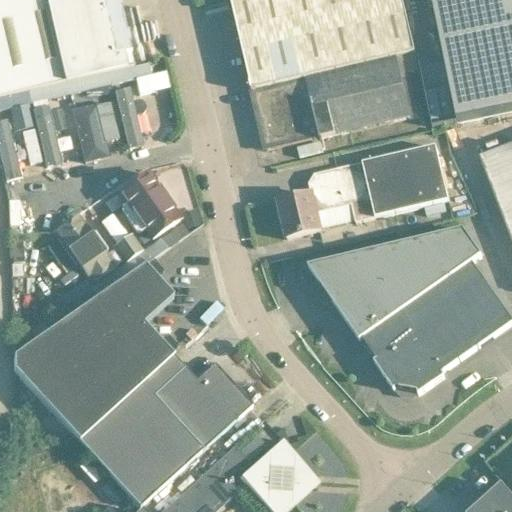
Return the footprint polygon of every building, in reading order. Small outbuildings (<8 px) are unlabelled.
[(0,0),(0,99),(133,68),(117,0),(79,0),(47,8),(45,0),(0,0)] [(320,141),(353,133),(419,118),(409,73),(419,71),(402,0),(229,0),(252,93),(267,152),(320,140),(320,141)] [(511,0),(432,0),(458,123),(511,112),(511,0)] [(0,111),(151,76),(148,65),(133,68),(44,90),(28,94),(0,100),(0,111)] [(112,101),(125,157),(143,153),(130,96),(112,101)] [(73,112),(84,164),(108,159),(97,107),(73,112)] [(26,108),(8,112),(13,133),(31,129),(29,120),(26,108)] [(31,129),(44,175),(60,171),(45,115),(29,120),(31,129)] [(0,120),(0,172),(2,183),(22,178),(8,118),(0,120)] [(504,140),(477,150),(480,160),(511,242),(511,147),(508,149),(504,140)] [(315,177),(309,187),(311,197),(313,196),(317,216),(352,208),(356,225),(449,204),(436,149),(364,166),(315,177)] [(115,199),(148,246),(181,223),(148,176),(115,199)] [(287,241),(321,233),(317,216),(313,196),(311,197),(279,204),(287,241)] [(92,286),(116,269),(85,225),(61,241),(92,286)] [(442,377),(511,327),(511,321),(473,266),(482,259),(464,233),(328,265),(309,270),(361,344),(363,343),(365,346),(361,348),(371,362),(375,359),(377,363),(374,365),(394,393),(397,391),(417,395),(419,398),(444,380),(442,377)] [(116,248),(113,251),(125,267),(143,254),(131,238),(128,240),(116,248)] [(125,267),(91,290),(100,302),(167,252),(160,242),(143,254),(125,267)] [(144,269),(129,282),(12,360),(14,375),(78,445),(173,360),(143,327),(173,301),(144,269)] [(78,445),(138,511),(139,511),(252,410),(214,369),(196,385),(173,360),(78,445)] [(279,443),(272,449),(250,469),(233,449),(163,511),(217,511),(238,494),(231,487),(230,484),(230,479),(233,476),(241,471),(244,474),(236,481),(255,502),(264,511),(287,511),(312,490),(318,485),(313,480),(286,450),(279,443)] [(103,477),(86,459),(76,468),(93,486),(103,477)] [(511,511),(511,499),(502,488),(475,511),(511,511)]
